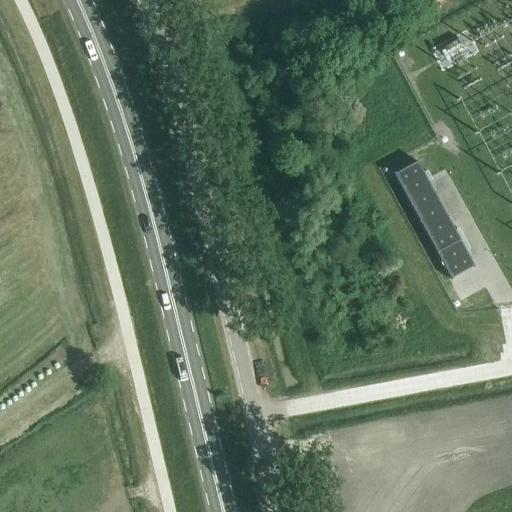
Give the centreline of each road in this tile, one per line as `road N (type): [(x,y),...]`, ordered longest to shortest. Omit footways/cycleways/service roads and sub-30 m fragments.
road 1 (primary): [(222,511),(139,172),(77,0)]
road 2 (unclassified): [(277,511),(208,220),(144,0)]
